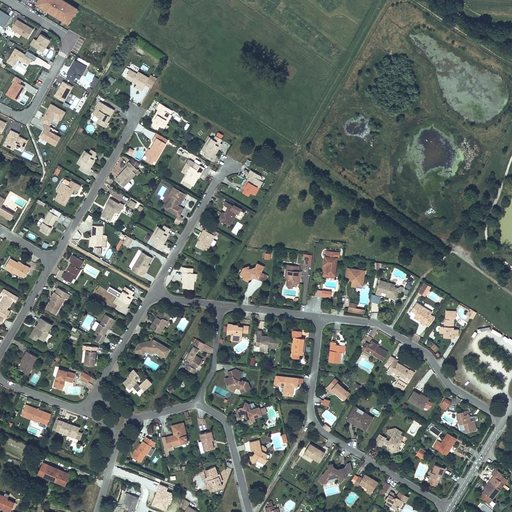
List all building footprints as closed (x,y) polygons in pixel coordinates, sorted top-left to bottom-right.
[(77,8),(64,0),(37,0),(36,3),(45,9),(46,7),(53,11),(52,13),(61,19),(62,16),(69,20),(77,8)] [(0,24),(3,26),(10,16),(0,9),(0,24)] [(28,37),(33,28),(26,24),(25,24),(20,21),(20,20),(17,18),(11,28),(28,37)] [(43,51),(50,39),(41,33),(37,39),(34,37),(30,43),(43,51)] [(32,58),(16,48),(8,61),(14,65),(18,58),(24,61),(23,63),(27,66),(32,58)] [(46,67),(48,63),(39,58),(37,62),(46,67)] [(82,74),(87,66),(75,60),(72,64),(73,65),(72,67),(71,66),(67,73),(68,74),(67,77),(73,81),(78,72),(82,74)] [(23,74),(26,70),(17,65),(14,69),(23,74)] [(133,86),(140,90),(144,83),(147,77),(136,70),(134,73),(127,68),(124,72),(126,73),(124,76),(130,80),(131,78),(136,81),(135,83),(133,86)] [(149,74),(147,77),(144,83),(150,86),(155,77),(149,74)] [(16,101),(24,86),(20,84),(22,81),(16,77),(13,80),(15,81),(6,95),(16,101)] [(64,102),(72,87),(63,82),(55,97),(64,102)] [(95,105),(96,105),(100,107),(99,109),(101,110),(104,104),(98,100),(95,105)] [(160,111),(161,109),(167,113),(169,109),(160,103),(157,109),(158,110),(160,111)] [(61,121),(65,112),(51,104),(43,117),(42,117),(40,121),(45,124),(49,126),(54,117),(61,121)] [(99,117),(96,122),(102,125),(108,114),(109,115),(113,108),(104,104),(101,110),(99,109),(100,107),(96,105),(92,113),(96,115),(99,117)] [(158,110),(155,115),(165,120),(168,122),(171,115),(167,113),(161,109),(160,111),(158,110)] [(165,120),(155,115),(154,118),(156,119),(154,123),(152,126),(157,129),(159,126),(161,127),(165,120)] [(61,138),(49,131),(52,128),(49,126),(45,124),(43,128),(45,129),(41,138),(56,146),(61,138)] [(24,148),(28,140),(21,136),(20,138),(18,137),(20,134),(12,130),(4,144),(14,149),(16,144),(24,148)] [(190,140),(193,135),(187,132),(184,137),(190,140)] [(206,145),(217,152),(218,151),(220,147),(218,146),(220,143),(222,139),(217,136),(214,140),(212,138),(208,145),(206,144),(206,145)] [(150,151),(146,157),(148,158),(153,161),(155,162),(166,144),(154,137),(152,140),(155,142),(150,151)] [(215,155),(217,152),(206,145),(202,151),(206,153),(204,156),(214,162),(217,156),(215,155)] [(80,158),(77,164),(81,166),(87,170),(88,168),(90,169),(95,161),(93,160),(95,157),(97,153),(91,150),(89,153),(87,152),(83,159),(80,158)] [(120,178),(118,176),(115,179),(123,187),(129,182),(136,174),(137,175),(140,172),(130,162),(127,165),(128,166),(120,175),(121,176),(120,178)] [(200,172),(201,173),(204,168),(195,163),(193,167),(188,164),(183,172),(187,174),(183,180),(192,185),(196,178),(200,172)] [(92,171),(90,169),(88,168),(87,170),(81,166),(79,170),(90,176),(92,171)] [(247,175),(248,176),(249,175),(250,176),(251,175),(252,176),(253,175),(258,178),(260,174),(250,169),(247,175)] [(259,187),(262,181),(258,178),(253,175),(252,176),(251,175),(250,176),(249,175),(248,176),(243,184),(245,185),(244,188),(242,191),(248,194),(250,191),(253,192),(256,185),(259,187)] [(68,187),(64,184),(59,193),(55,201),(65,206),(69,198),(68,197),(70,194),(71,194),(74,190),(78,192),(81,186),(72,181),(71,182),(68,187)] [(164,209),(177,217),(173,223),(178,225),(183,218),(181,217),(185,210),(179,206),(186,195),(173,187),(168,196),(171,198),(164,209)] [(0,196),(0,214),(10,221),(14,215),(1,208),(6,200),(0,196)] [(115,211),(118,213),(123,204),(119,202),(110,197),(105,205),(106,206),(108,207),(106,209),(105,208),(102,213),(105,215),(105,217),(110,220),(115,211)] [(136,202),(130,198),(127,204),(132,207),(136,202)] [(225,211),(224,211),(222,210),(217,219),(228,225),(236,211),(238,212),(240,208),(232,203),(232,204),(223,199),(221,203),(227,206),(225,209),(226,210),(225,211)] [(50,232),(53,226),(56,220),(57,221),(59,218),(49,212),(45,220),(41,227),(50,232)] [(40,217),(36,225),(41,227),(45,220),(40,217)] [(232,233),(238,235),(242,224),(236,221),(232,233)] [(102,237),(103,225),(93,224),(92,236),(91,244),(95,245),(94,250),(101,253),(101,245),(102,237)] [(165,234),(167,231),(169,227),(163,224),(162,228),(159,226),(155,233),(165,239),(167,235),(165,234)] [(205,231),(214,236),(216,231),(207,226),(205,231)] [(205,231),(204,230),(202,233),(204,234),(200,240),(197,246),(207,252),(215,236),(214,236),(205,231)] [(165,239),(155,233),(153,232),(149,238),(153,241),(160,244),(161,243),(162,243),(165,239)] [(131,237),(126,234),(122,242),(127,244),(131,237)] [(160,250),(164,244),(162,243),(161,243),(160,244),(153,241),(151,245),(160,250)] [(326,273),(335,274),(336,256),(339,256),(339,251),(326,250),(326,256),(324,255),(323,264),(327,264),(326,273)] [(131,270),(142,276),(145,272),(143,270),(147,263),(151,256),(142,251),(131,270)] [(312,254),(303,253),(303,256),(308,257),(307,264),(311,264),(312,254)] [(73,278),(79,268),(83,260),(73,254),(70,260),(72,261),(73,262),(72,265),(70,264),(65,273),(64,273),(61,277),(70,283),(73,278)] [(20,262),(16,260),(9,255),(3,265),(11,270),(11,269),(19,273),(24,275),(28,268),(24,266),(25,263),(21,261),(20,262)] [(245,272),(243,275),(242,278),(247,280),(250,276),(252,275),(261,280),(264,273),(261,271),(264,265),(257,262),(255,266),(249,267),(248,264),(242,266),(245,272)] [(298,273),(299,264),(292,263),(291,268),(288,268),(287,277),(286,282),(288,286),(292,286),(292,284),(297,284),(297,278),(299,279),(300,273),(298,273)] [(321,276),(334,277),(335,274),(326,273),(327,264),(323,264),(322,264),(321,276)] [(348,268),(347,275),(350,279),(349,284),(354,285),(354,283),(360,284),(363,268),(349,266),(348,268)] [(182,273),(183,273),(182,281),(184,281),(184,284),(183,289),(194,290),(195,282),(193,282),(194,274),(192,273),(193,269),(182,268),(182,273)] [(386,293),(394,295),(396,289),(395,285),(392,285),(393,282),(378,277),(374,291),(378,292),(380,289),(386,291),(387,291),(386,293)] [(410,277),(404,287),(409,289),(414,280),(410,277)] [(425,295),(431,286),(423,281),(418,290),(425,295)] [(128,301),(131,297),(129,296),(130,293),(133,290),(127,286),(125,290),(122,288),(118,296),(128,301)] [(55,292),(53,291),(51,294),(53,295),(50,300),(45,309),(55,314),(65,298),(67,299),(70,295),(58,287),(55,292)] [(0,315),(5,318),(9,310),(5,309),(3,308),(5,305),(6,306),(11,298),(15,300),(17,296),(2,288),(0,292),(4,294),(0,300),(0,315)] [(126,306),(128,302),(128,301),(118,296),(116,294),(112,301),(117,303),(123,307),(124,305),(126,306)] [(372,294),(370,301),(379,303),(381,296),(372,294)] [(349,302),(348,311),(359,313),(360,308),(356,308),(356,303),(349,302)] [(429,315),(425,312),(428,308),(416,302),(411,310),(415,312),(413,316),(421,321),(421,319),(425,321),(427,318),(431,320),(434,315),(430,313),(429,315)] [(124,305),(123,307),(117,303),(115,307),(125,312),(128,307),(126,306),(124,305)] [(453,332),(453,334),(459,334),(459,327),(453,327),(451,327),(451,323),(454,323),(454,317),(455,317),(455,310),(450,310),(450,309),(445,309),(444,324),(442,324),(441,331),(444,331),(444,333),(449,334),(449,331),(453,332)] [(162,312),(157,310),(155,315),(156,316),(154,319),(153,318),(149,326),(159,332),(164,324),(163,323),(165,318),(166,319),(169,314),(163,311),(162,312)] [(97,335),(103,339),(105,335),(104,334),(107,328),(109,329),(115,319),(105,313),(99,323),(98,322),(94,329),(99,332),(97,335)] [(51,325),(40,318),(35,326),(37,326),(32,334),(37,337),(43,340),(48,333),(46,332),(51,325)] [(223,332),(228,332),(227,336),(233,336),(235,333),(239,333),(239,330),(245,330),(246,323),(240,323),(239,324),(234,324),(234,322),(224,321),(223,332)] [(37,326),(35,326),(29,337),(35,340),(37,337),(32,334),(37,326)] [(262,329),(258,329),(256,340),(261,341),(260,344),(259,348),(268,350),(269,345),(278,346),(279,337),(269,335),(269,337),(261,336),(262,329)] [(291,336),(293,336),(292,352),(299,353),(302,353),(304,337),(300,337),(301,330),(292,329),(291,336)] [(164,350),(167,352),(169,348),(153,338),(138,342),(134,349),(142,354),(145,349),(150,352),(156,350),(157,351),(161,354),(164,350)] [(202,350),(206,343),(197,338),(194,345),(184,361),(188,363),(198,369),(198,368),(200,369),(203,365),(202,365),(204,360),(203,360),(204,358),(197,354),(199,349),(202,350)] [(364,347),(381,358),(386,350),(375,343),(376,342),(369,338),(367,342),(363,339),(358,347),(363,349),(364,347)] [(338,361),(338,360),(339,350),(342,350),(344,350),(344,344),(339,343),(336,343),(336,341),(331,340),(328,360),(338,361)] [(97,350),(97,345),(87,343),(87,348),(85,362),(93,363),(95,349),(97,350)] [(430,346),(435,351),(439,348),(434,343),(430,346)] [(35,358),(25,352),(21,360),(22,360),(21,363),(17,370),(27,375),(32,367),(30,366),(35,358)] [(396,358),(388,353),(383,361),(387,364),(384,368),(388,371),(390,368),(402,376),(396,386),(401,388),(413,367),(409,365),(408,367),(395,360),(396,358)] [(186,367),(196,373),(198,369),(188,363),(186,367)] [(226,382),(225,383),(227,388),(232,390),(234,386),(236,387),(238,391),(248,387),(245,380),(239,377),(238,379),(234,377),(236,373),(238,374),(240,370),(232,366),(230,370),(232,370),(230,373),(226,374),(224,375),(226,382)] [(59,367),(54,386),(61,388),(63,378),(65,376),(74,378),(76,372),(59,367)] [(145,389),(153,382),(148,376),(140,384),(137,381),(142,376),(135,368),(129,372),(130,373),(128,376),(129,377),(124,381),(131,389),(134,385),(139,390),(143,387),(145,389)] [(196,377),(202,380),(205,372),(199,370),(196,377)] [(86,381),(90,375),(84,372),(80,378),(86,381)] [(285,386),(284,394),(293,395),(295,387),(298,387),(299,383),(304,383),(304,378),(300,377),(277,374),(274,383),(280,385),(285,386)] [(63,378),(61,388),(62,388),(65,378),(73,380),(74,378),(65,376),(63,378)] [(336,392),(345,399),(351,392),(339,381),(340,380),(336,377),(327,387),(334,394),(336,392)] [(407,399),(422,408),(428,399),(420,394),(413,390),(407,399)] [(251,417),(259,414),(256,406),(248,409),(246,402),(243,401),(241,406),(240,406),(236,408),(233,415),(238,417),(240,412),(244,413),(242,417),(243,418),(244,418),(246,422),(252,420),(251,417)] [(20,415),(38,421),(42,410),(24,404),(20,415)] [(347,419),(366,430),(375,416),(355,405),(347,419)] [(464,423),(466,431),(476,429),(474,418),(471,419),(468,409),(457,412),(460,424),(464,423)] [(58,420),(55,431),(79,440),(81,433),(77,432),(78,428),(58,420)] [(182,421),(172,424),(174,433),(175,440),(179,439),(180,442),(187,440),(182,421)] [(389,444),(388,446),(390,447),(388,449),(393,452),(402,450),(404,447),(400,445),(403,441),(402,440),(405,435),(402,433),(403,431),(396,426),(388,428),(386,432),(392,435),(389,440),(387,438),(388,437),(380,433),(375,441),(382,446),(384,443),(386,444),(387,443),(389,444)] [(212,430),(200,432),(202,439),(204,448),(204,450),(214,447),(212,439),(214,438),(212,430)] [(172,444),(180,442),(179,439),(175,440),(174,433),(165,436),(165,437),(170,436),(172,444)] [(446,453),(456,438),(447,433),(442,441),(437,439),(433,446),(446,453)] [(136,448),(131,456),(140,461),(145,453),(146,453),(150,445),(151,445),(154,440),(145,435),(143,440),(142,439),(137,449),(136,448)] [(257,441),(247,443),(249,449),(253,448),(254,452),(252,453),(249,454),(251,461),(256,460),(255,462),(262,465),(263,463),(265,460),(266,456),(263,455),(265,451),(259,449),(257,441)] [(304,451),(319,460),(324,451),(309,442),(304,451)] [(428,451),(421,446),(416,454),(424,459),(428,451)] [(44,462),(39,474),(56,482),(57,479),(65,482),(68,473),(61,469),(60,472),(48,467),(49,465),(44,462)] [(323,473),(321,472),(318,477),(323,480),(325,481),(329,475),(332,475),(341,480),(343,477),(346,476),(343,467),(337,468),(332,466),(332,463),(327,464),(328,467),(326,468),(323,473)] [(437,472),(441,473),(443,466),(434,464),(432,471),(431,471),(428,482),(436,484),(438,477),(436,477),(437,472)] [(209,485),(210,485),(214,483),(215,487),(221,485),(220,481),(217,473),(214,466),(208,468),(209,469),(205,471),(207,476),(208,479),(207,480),(209,485)] [(491,473),(493,475),(486,484),(488,485),(484,490),(480,495),(488,502),(508,479),(495,468),(491,473)] [(367,488),(372,491),(379,479),(365,471),(363,476),(359,473),(353,485),(356,487),(358,483),(367,488)] [(57,479),(56,482),(67,487),(72,474),(68,473),(65,482),(57,479)] [(389,484),(384,481),(380,489),(384,491),(385,492),(389,484)] [(405,502),(409,496),(400,491),(397,496),(395,496),(393,492),(390,490),(385,499),(387,500),(385,503),(391,507),(393,503),(396,505),(397,507),(400,507),(403,501),(405,502)] [(133,511),(139,495),(126,491),(123,499),(128,501),(125,507),(124,511),(133,511)] [(0,507),(7,511),(11,501),(8,500),(10,495),(6,493),(5,496),(0,493),(0,507)]
